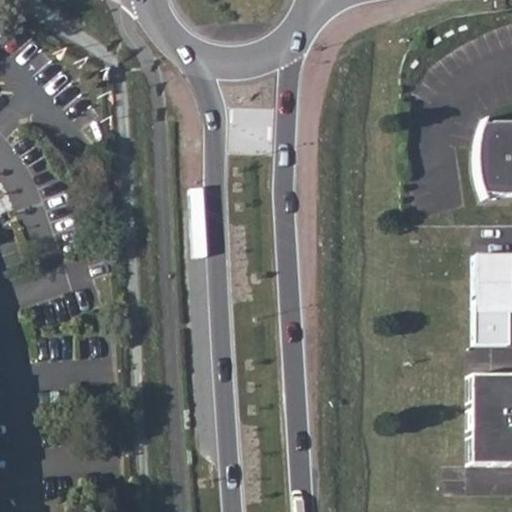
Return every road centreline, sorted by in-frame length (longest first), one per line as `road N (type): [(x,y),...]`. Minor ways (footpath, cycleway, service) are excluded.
road 1 (secondary): [(307,511),(286,164),(297,45)]
road 2 (secondary): [(200,59),(219,115),(221,278),(239,511)]
